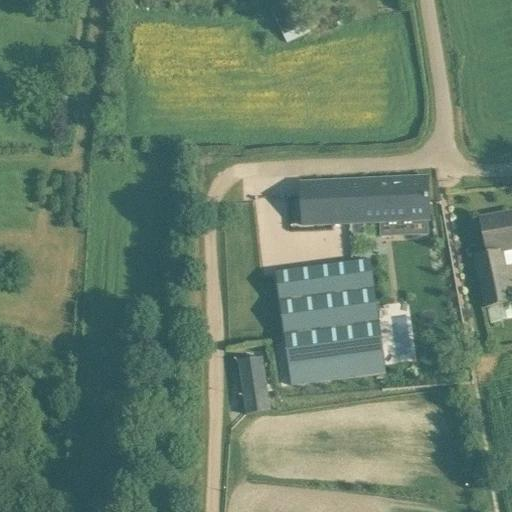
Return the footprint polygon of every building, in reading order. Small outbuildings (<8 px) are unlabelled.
[(299,10),(277,21),(287,43),(310,33),(299,10)] [(430,220),(430,216),(429,200),(428,180),(302,185),(304,225),(323,225),(430,220)] [(477,275),(484,308),(511,302),(511,298),(503,250),(511,248),(511,214),(481,220),(488,253),(473,255),(477,275)] [(356,238),(277,248),(263,250),(280,386),(277,386),(279,400),(291,398),(425,378),(425,377),(457,372),(455,358),(423,362),(424,369),(415,371),(400,373),(397,344),(410,343),(407,317),(403,318),(399,271),(377,273),(381,320),(377,321),(373,273),(371,262),(358,264),(357,255),(370,253),(367,230),(355,232),(356,238)] [(240,361),(247,414),(271,411),(264,358),(240,361)]
